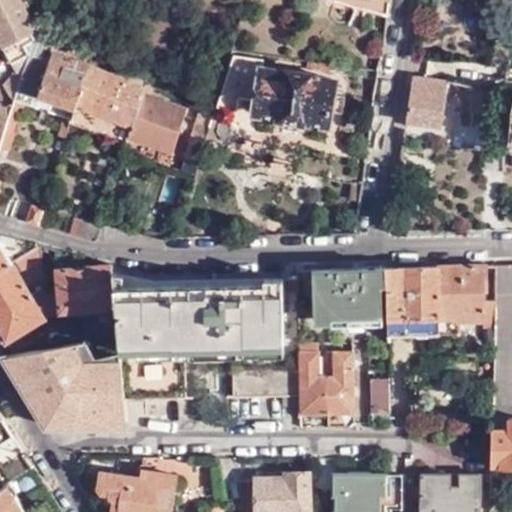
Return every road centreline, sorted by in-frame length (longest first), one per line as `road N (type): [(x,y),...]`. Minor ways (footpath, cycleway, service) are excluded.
road 1 (residential): [(0,219),(126,249),(376,247)]
road 2 (residential): [(393,440),(32,438)]
road 3 (residential): [(414,0),(376,247)]
road 4 (residential): [(376,247),(511,246)]
